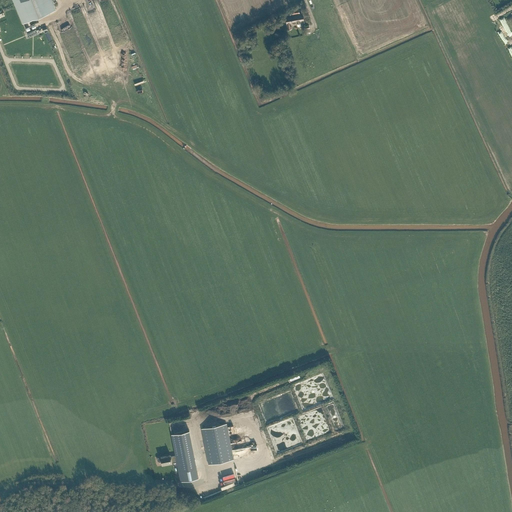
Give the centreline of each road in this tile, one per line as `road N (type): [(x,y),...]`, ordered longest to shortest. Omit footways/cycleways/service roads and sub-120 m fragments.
road 1 (unclassified): [(0,494),(30,485),(163,488)]
road 2 (track): [(46,15),(72,78),(108,100),(113,112)]
